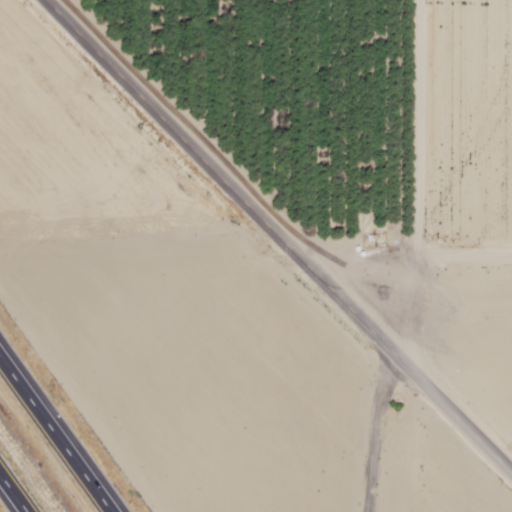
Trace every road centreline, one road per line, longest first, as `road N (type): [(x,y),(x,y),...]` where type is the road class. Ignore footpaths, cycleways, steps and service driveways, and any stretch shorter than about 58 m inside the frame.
road 1 (secondary): [(511,467),(48,0)]
road 2 (track): [(419,258),(418,0)]
road 3 (motorway): [(104,511),(0,366)]
